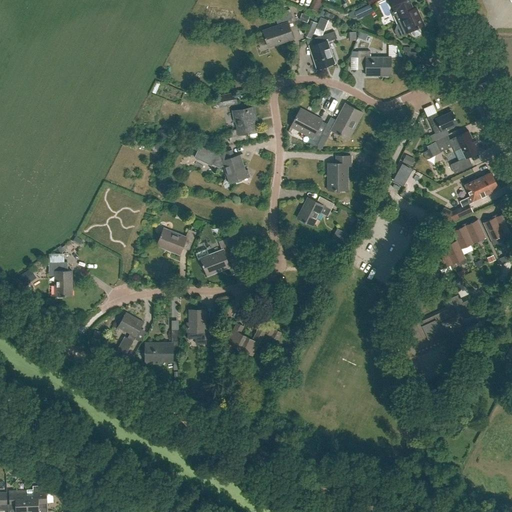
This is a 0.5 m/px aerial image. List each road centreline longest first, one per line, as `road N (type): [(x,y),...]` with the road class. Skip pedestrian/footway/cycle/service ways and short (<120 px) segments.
road 1 (residential): [(101,312),(145,293),(218,291),(277,272),(277,84),(321,80),(388,106),(475,63)]
road 2 (track): [(0,299),(191,422),(379,511)]
